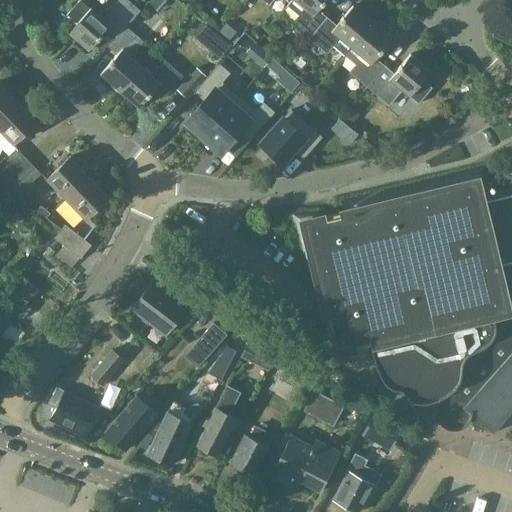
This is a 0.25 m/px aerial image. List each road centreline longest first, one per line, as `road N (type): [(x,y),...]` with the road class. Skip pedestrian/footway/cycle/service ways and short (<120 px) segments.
road 1 (residential): [(150,183),(276,191),(413,157),(503,105)]
road 2 (residential): [(150,183),(119,258),(0,421)]
road 3 (residential): [(6,0),(33,60),(150,183)]
road 4 (tertiary): [(209,511),(0,436)]
